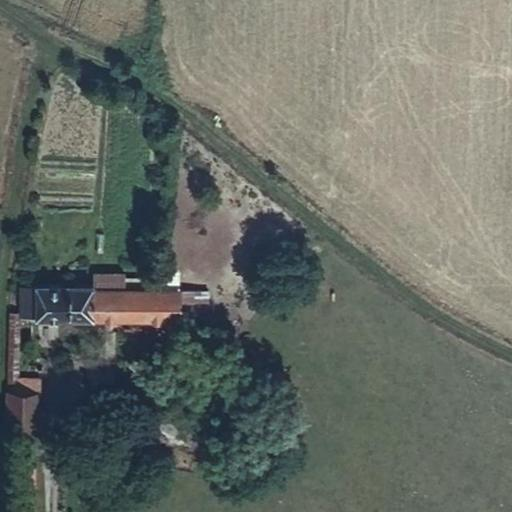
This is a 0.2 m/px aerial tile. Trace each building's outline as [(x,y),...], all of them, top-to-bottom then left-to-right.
[(37,284),(37,317),(182,319),(182,287),(180,287),(180,270),(146,270),(146,287),(126,286),(126,274),(94,273),(94,285),(37,284)] [(21,317),(37,317),(37,284),(21,284),(21,317)] [(20,379),(21,317),(10,317),(8,390),(15,390),(16,380),(20,379)] [(8,390),(9,423),(40,423),(41,380),(20,379),(16,380),(15,390),(8,390)] [(161,412),(155,424),(172,434),(173,433),(200,448),(206,437),(161,412)]
